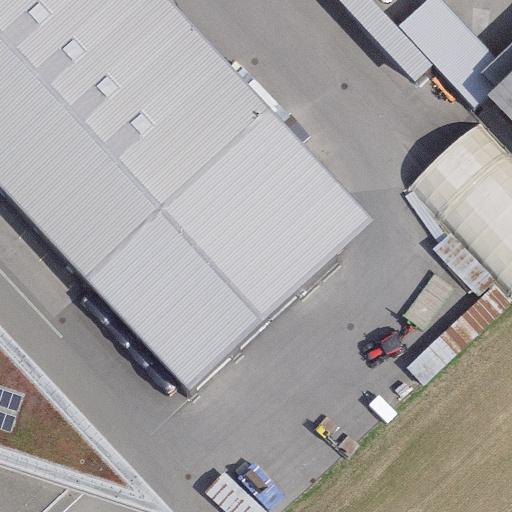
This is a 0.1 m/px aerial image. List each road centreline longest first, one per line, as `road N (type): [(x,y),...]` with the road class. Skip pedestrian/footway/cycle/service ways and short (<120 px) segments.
road 1 (unknown): [(206,0),(453,266)]
road 2 (unknown): [(0,258),(111,393)]
